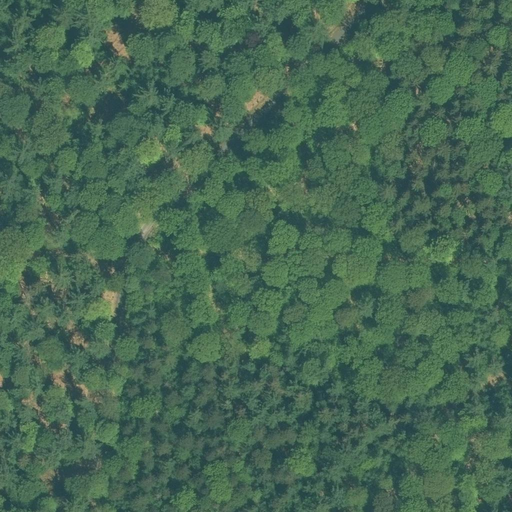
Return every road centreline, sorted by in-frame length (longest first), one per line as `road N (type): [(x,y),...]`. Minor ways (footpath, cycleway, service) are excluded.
road 1 (unclassified): [(86,511),(129,258),(143,230),(376,0)]
road 2 (track): [(511,259),(132,251)]
road 3 (track): [(132,251),(0,121)]
road 4 (track): [(132,251),(0,254)]
